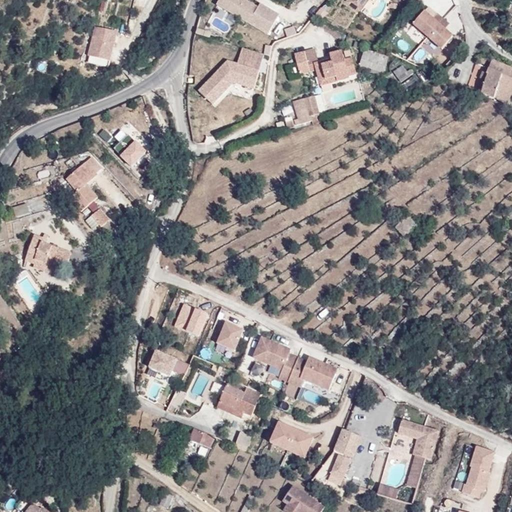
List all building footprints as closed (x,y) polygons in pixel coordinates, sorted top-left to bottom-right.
[(258,9),(243,0),(220,0),(217,6),(268,35),(279,16),(263,7),(261,10),(258,9)] [(346,0),(346,1),(359,11),(365,3),(364,0),(346,0)] [(433,20),(425,13),(414,26),(428,38),(443,20),(437,14),(433,20)] [(449,25),(443,20),(428,38),(442,50),(453,37),(445,30),(449,25)] [(109,68),(117,33),(95,28),(87,63),(109,68)] [(285,29),(286,39),(296,38),(295,28),(285,29)] [(211,34),(197,30),(196,34),(210,39),(211,34)] [(452,43),(444,50),(449,57),(458,49),(452,43)] [(264,55),(243,48),(238,65),(228,62),(199,92),(212,105),(233,83),(254,89),(264,55)] [(305,53),(310,71),(317,69),(316,64),(320,63),(316,50),(305,53)] [(389,57),(365,50),(360,66),(384,73),(389,57)] [(320,63),(316,64),(317,69),(321,85),(331,83),(350,78),(349,76),(357,74),(353,59),(345,61),(342,52),(330,55),(331,60),(320,63)] [(305,53),(295,55),(300,75),(310,72),(310,71),(305,53)] [(511,68),(492,60),(489,69),(511,79),(511,68)] [(403,67),(394,72),(401,83),(413,74),(410,70),(407,72),(403,67)] [(511,79),(489,69),(487,75),(488,75),(486,81),(481,79),(477,91),(494,99),(495,98),(507,104),(511,92),(511,79)] [(331,83),(321,85),(323,92),(333,89),(331,83)] [(315,97),(294,102),(299,120),(295,120),(296,125),(313,121),(317,120),(316,115),(312,116),(310,107),(317,105),(315,97)] [(319,114),(316,115),(317,120),(313,121),(314,125),(321,122),(319,114)] [(134,125),(131,117),(113,124),(116,132),(134,125)] [(105,193),(94,180),(98,177),(96,175),(102,171),(92,159),(66,180),(77,193),(70,199),(81,213),(105,193)] [(29,214),(27,205),(14,208),(16,217),(29,214)] [(109,221),(100,210),(86,222),(93,231),(99,226),(101,228),(109,221)] [(406,236),(416,226),(408,217),(396,230),(406,236)] [(71,254),(46,245),(48,237),(44,236),(43,239),(34,236),(25,261),(35,264),(36,261),(53,266),(51,272),(50,273),(58,276),(63,261),(68,263),(71,254)] [(51,272),(53,266),(36,261),(35,264),(34,266),(51,272)] [(235,352),(244,331),(226,323),(217,344),(235,352)] [(280,346),(261,339),(253,359),(282,371),(279,379),(288,383),(298,359),(288,355),(290,351),(283,348),(282,351),(279,349),(280,346)] [(189,365),(157,352),(150,368),(171,377),(173,372),(184,376),(189,365)] [(307,362),(298,359),(288,383),(301,388),(304,380),(329,390),(336,374),(331,372),(333,368),(309,358),(307,362)] [(255,365),(250,374),(260,379),(265,370),(255,365)] [(245,396),(246,394),(228,386),(221,403),(246,414),(253,416),(258,402),(245,396)] [(148,397),(155,398),(157,389),(150,387),(148,397)] [(247,390),(246,394),(245,396),(258,402),(259,399),(256,397),(258,394),(247,390)] [(246,414),(221,403),(219,408),(243,419),(246,414)] [(433,461),(442,432),(403,421),(399,435),(418,440),(413,455),(416,456),(427,459),(433,461)] [(314,439),(279,424),(270,444),(305,459),(314,439)] [(361,438),(343,430),(334,451),(353,459),(361,438)] [(191,441),(211,448),(214,438),(194,431),(191,441)] [(249,448),(253,437),(241,433),(237,444),(249,448)] [(464,486),(462,494),(481,500),(489,473),(490,474),(497,453),(477,447),(470,469),(472,469),(467,487),(464,486)] [(332,474),(344,479),(351,460),(339,455),(332,474)] [(427,459),(416,456),(407,486),(418,489),(427,459)] [(399,490),(380,485),(377,497),(396,501),(399,490)] [(286,507),(283,511),(282,511),(321,511),(325,508),(293,487),(282,504),(286,507)] [(371,490),(360,487),(357,494),(369,497),(371,490)] [(174,496),(165,493),(160,505),(169,509),(174,496)] [(255,499),(249,496),(243,509),(249,511),(255,499)]
